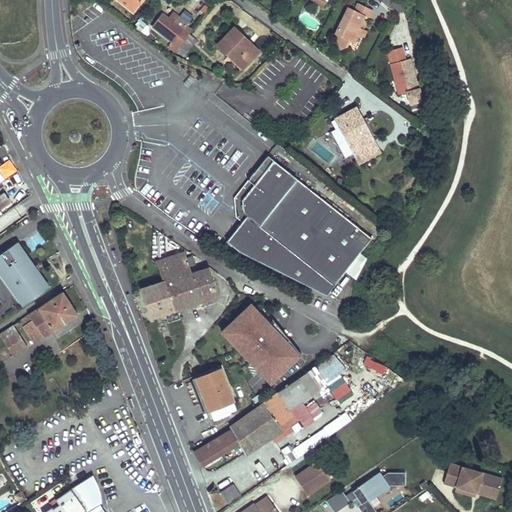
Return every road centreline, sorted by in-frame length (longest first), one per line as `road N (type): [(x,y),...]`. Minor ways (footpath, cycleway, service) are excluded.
road 1 (residential): [(335,318),(174,235),(120,193),(107,164)]
road 2 (secondary): [(53,170),(150,391)]
road 3 (secondary): [(150,391),(85,214),(89,175)]
road 4 (unknown): [(301,447),(185,484)]
road 5 (secondary): [(153,398),(195,511)]
